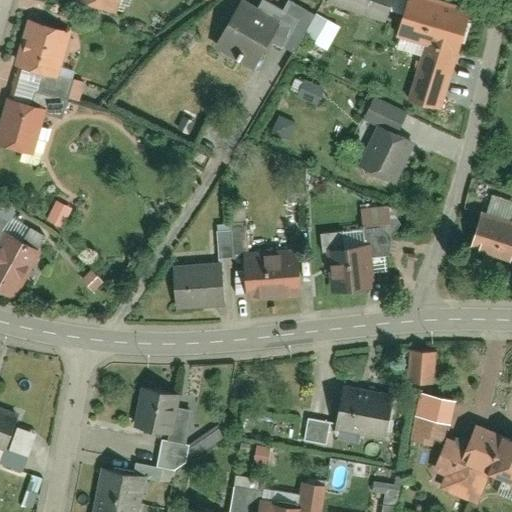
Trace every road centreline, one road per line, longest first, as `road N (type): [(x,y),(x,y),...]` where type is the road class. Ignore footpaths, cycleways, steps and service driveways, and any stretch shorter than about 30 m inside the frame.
road 1 (residential): [(415,323),(455,225),(509,12)]
road 2 (tertiary): [(92,344),(163,346),(415,323)]
road 3 (residential): [(58,511),(92,344)]
